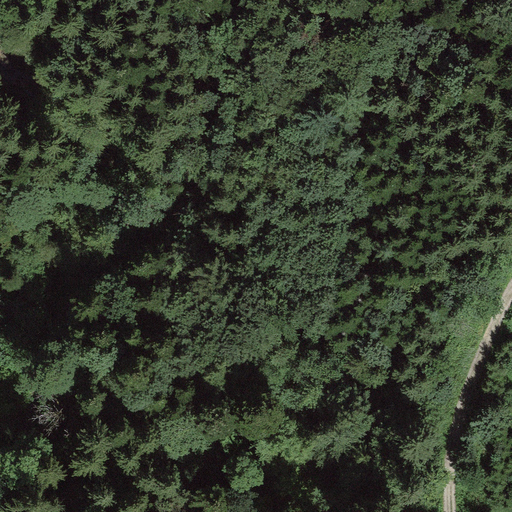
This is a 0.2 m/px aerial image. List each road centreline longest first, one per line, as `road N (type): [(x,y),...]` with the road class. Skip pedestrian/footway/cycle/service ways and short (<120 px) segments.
road 1 (track): [(232,0),(229,104),(168,257),(96,357),(43,511)]
road 2 (track): [(451,511),(456,424),(511,290)]
